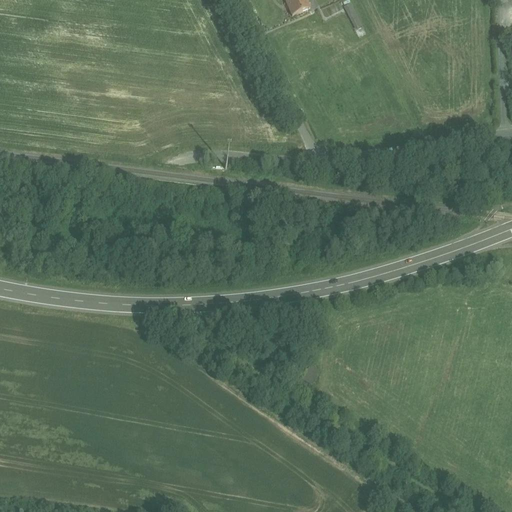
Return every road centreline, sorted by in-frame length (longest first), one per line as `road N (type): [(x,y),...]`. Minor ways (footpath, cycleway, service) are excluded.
road 1 (secondary): [(0,288),(130,306),(239,302),(350,284),(511,230)]
road 2 (unclassified): [(511,134),(316,160)]
road 3 (unclassified): [(316,160),(233,0)]
road 4 (unclassified): [(316,160),(180,160)]
